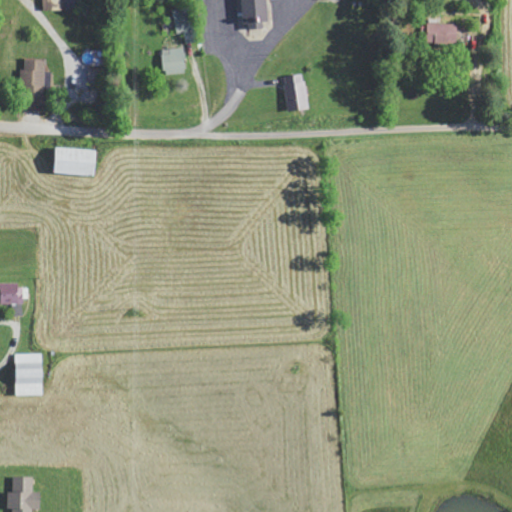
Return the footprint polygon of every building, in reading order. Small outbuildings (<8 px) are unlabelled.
[(43,0),(44,11),(66,10),(65,0),(43,0)] [(244,0),(246,29),(270,28),(269,0),(244,0)] [(174,9),(177,34),(187,32),(188,43),(197,41),(192,7),(174,9)] [(427,23),(427,45),(457,45),(457,23),(427,23)] [(163,49),(165,75),(188,73),(186,47),(163,49)] [(47,95),(47,60),(27,59),(26,69),(23,69),(23,94),(47,95)] [(310,109),(305,73),(284,76),(290,111),(310,109)] [(58,174),(99,175),(100,149),(58,148),(58,174)] [(25,304),(25,282),(0,282),(0,294),(3,294),(3,304),(25,304)] [(46,395),(45,353),(17,354),(18,396),(46,395)] [(34,511),(34,510),(43,510),(42,492),(35,492),(35,477),(14,477),(14,492),(9,492),(10,510),(14,510),(13,511),(34,511)]
